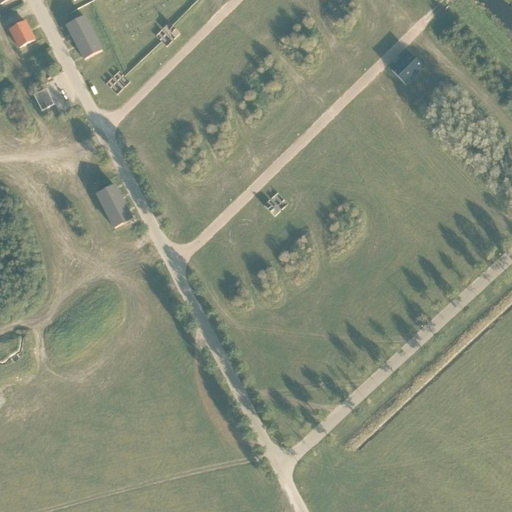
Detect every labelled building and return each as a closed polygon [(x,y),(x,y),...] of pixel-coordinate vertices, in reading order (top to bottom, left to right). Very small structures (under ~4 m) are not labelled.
[(104,51),(86,16),(65,26),(83,61),(104,51)] [(36,40),(26,21),(9,31),(19,49),(36,40)] [(168,46),(180,35),(169,23),(158,34),(168,46)] [(424,69),(408,53),(390,71),(405,87),(424,69)] [(54,105),(46,90),(34,96),(42,112),(54,105)] [(134,220),(116,185),(96,196),(114,230),(134,220)] [(277,194),(264,208),(275,218),(288,203),(277,194)]
